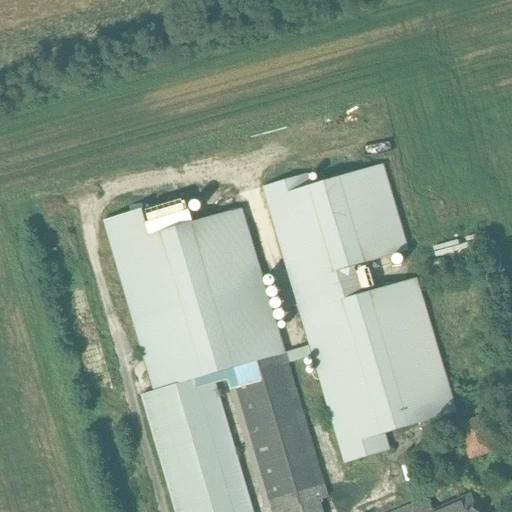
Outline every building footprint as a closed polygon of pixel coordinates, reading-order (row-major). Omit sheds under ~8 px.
[(308,174),(263,188),(310,346),(285,353),(288,364),(313,356),(345,464),(390,450),(385,434),(457,412),(417,279),(360,296),(358,291),(374,287),(369,268),(353,273),(351,268),(409,251),(384,165),(311,186),(308,174)] [(186,197),(104,221),(154,392),(142,395),(176,511),(253,511),(216,384),(234,379),(273,511),(323,511),(316,486),(324,484),(294,383),(288,364),(285,353),(244,217),(196,231),(186,197)] [(434,247),(436,256),(477,245),(476,241),(475,235),(455,241),(434,247)] [(463,410),(483,403),(479,392),(459,398),(463,410)] [(458,424),(470,460),(495,453),(492,442),(504,439),(496,412),(458,424)] [(392,511),(480,511),(472,494),(434,510),(428,497),(392,511)]
